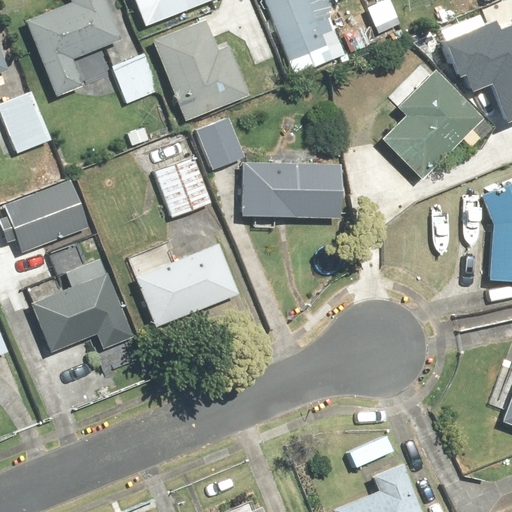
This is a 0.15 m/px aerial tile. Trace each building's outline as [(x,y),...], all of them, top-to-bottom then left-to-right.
[(66,0),(68,2),(22,21),(53,97),(79,86),(68,59),(117,39),(101,0),(66,0)] [(134,0),(142,22),(208,0),(134,0)] [(302,0),(256,0),(286,73),(325,57),(302,0)] [(206,24),(153,44),(183,126),(247,102),(228,50),(218,54),(206,24)] [(445,44),(463,94),(480,88),(494,127),(511,120),(511,36),(486,46),(481,32),(445,44)] [(140,50),(103,66),(120,104),(156,88),(140,50)] [(479,121),(430,71),(392,108),(400,116),(374,141),(416,183),(479,121)] [(28,92),(0,101),(0,133),(6,153),(44,140),(28,92)] [(222,115),(188,128),(204,168),(238,155),(222,115)] [(189,156),(147,171),(163,217),(205,202),(189,156)] [(337,164),(238,162),(236,218),(335,220),(337,164)] [(511,179),(475,193),(486,222),(482,281),(511,282),(511,179)] [(0,203),(0,242),(7,240),(12,252),(80,226),(63,180),(0,203)] [(215,243),(131,277),(152,328),(236,295),(215,243)] [(105,273),(27,304),(46,352),(91,334),(97,349),(130,335),(105,273)] [(511,428),(511,381),(497,423),(511,428)] [(417,511),(398,463),(367,475),(374,491),(328,510),(329,511),(417,511)]
